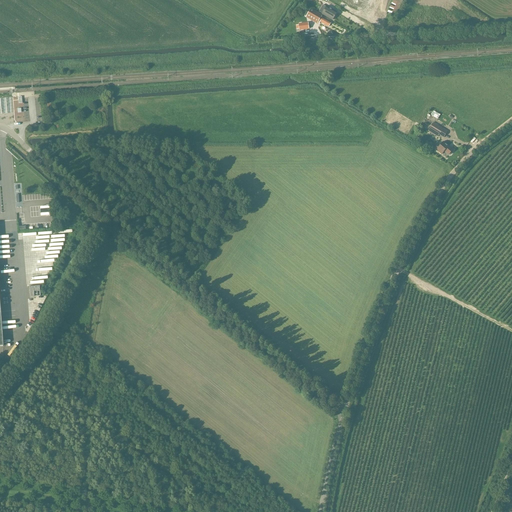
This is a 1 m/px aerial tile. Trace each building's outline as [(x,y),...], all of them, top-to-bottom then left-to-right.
[(400,0),(393,0),(387,14),(395,18),(403,1),(400,0)] [(327,6),(324,10),(322,14),(333,20),(335,16),(337,12),(327,6)] [(311,10),(308,17),(318,23),(319,24),(321,21),(329,26),(331,23),(321,17),(322,16),(311,10)] [(0,112),(10,112),(10,104),(0,104),(0,112)] [(431,115),(438,119),(441,114),(434,110),(431,115)] [(448,131),(433,122),(428,131),(438,137),(439,135),(444,138),(448,131)] [(438,145),(435,149),(442,154),(444,151),(449,155),(450,154),(451,155),(453,152),(453,151),(453,150),(444,142),(440,147),(438,145)] [(49,206),(40,207),(41,216),(50,215),(49,206)] [(29,286),(30,297),(34,296),(34,291),(40,291),(39,286),(29,286)]
